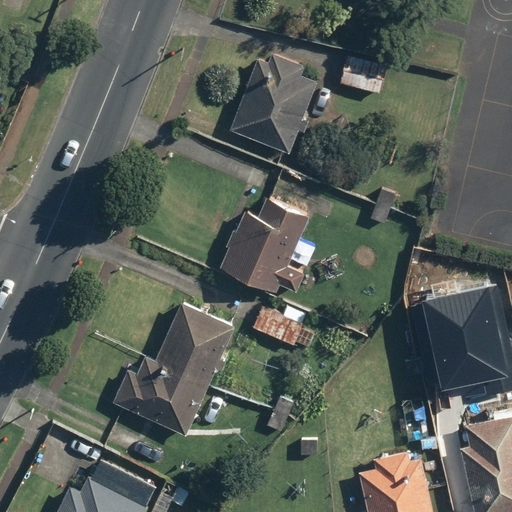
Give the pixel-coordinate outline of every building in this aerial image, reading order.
[(310,132),(317,115),(309,113),(326,67),(264,45),(235,126),(296,148),(303,130),(310,132)] [(392,58),(347,49),(340,83),(385,92),(392,58)] [(400,188),(383,182),(372,214),(389,220),(400,188)] [(303,288),(312,266),(294,258),(315,212),(259,187),(225,262),(281,287),(284,280),(303,288)] [(368,213),(334,199),(327,217),(361,231),(368,213)] [(482,296),(472,298),(464,258),(418,268),(432,335),(488,324),(482,296)] [(195,429),(220,365),(228,368),(234,355),(226,352),(239,320),(182,298),(160,354),(139,345),(118,398),(195,429)] [(248,319),(298,341),(299,338),(314,344),(320,332),(304,325),(310,311),(289,301),(285,310),(257,298),(248,319)] [(434,351),(403,356),(406,373),(437,368),(434,351)] [(473,413),(458,415),(476,511),(511,511),(511,379),(468,388),(473,413)] [(297,396),(279,391),(270,423),(288,429),(297,396)] [(378,463),(362,466),(371,511),(439,511),(427,452),(416,454),(414,444),(375,451),(378,463)] [(145,511),(159,483),(97,456),(82,488),(70,483),(57,511),(145,511)]
